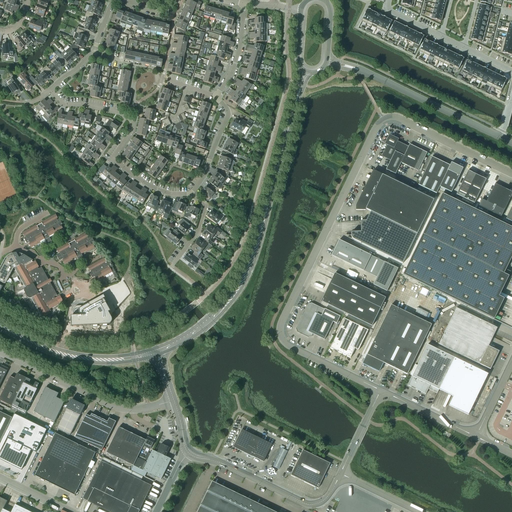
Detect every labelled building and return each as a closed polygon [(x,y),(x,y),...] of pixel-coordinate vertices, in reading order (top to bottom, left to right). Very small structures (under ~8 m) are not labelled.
[(7,0),(8,0),(6,5),(18,10),(19,6),(15,5),(16,3),(8,0),(7,0)] [(53,1),(51,0),(42,0),(39,0),(37,5),(47,8),(49,2),(52,4),(53,1)] [(98,0),(92,0),(92,1),(94,2),(92,7),(101,11),(103,5),(98,3),(99,0),(98,0)] [(188,0),(185,6),(194,10),(195,7),(199,9),(201,4),(194,0),(193,3),(188,0)] [(3,10),(3,11),(9,13),(12,14),(13,11),(17,13),(18,10),(6,5),(4,10),(3,10)] [(43,17),(47,8),(37,5),(35,11),(38,12),(37,15),(43,17)] [(479,5),(478,10),(490,13),(492,8),(479,5)] [(87,11),(85,14),(92,17),(94,14),(99,16),(101,11),(92,7),(89,6),(87,11)] [(185,6),(183,11),(191,15),(194,10),(185,6)] [(203,17),(209,18),(212,9),(206,7),(203,17)] [(0,9),(0,18),(1,17),(2,13),(8,16),(9,13),(3,11),(0,9)] [(218,11),(212,9),(209,18),(215,20),(218,11)] [(367,9),(361,21),(366,24),(372,12),(367,9)] [(114,15),(111,22),(117,24),(118,20),(121,21),(124,12),(118,10),(116,15),(114,15)] [(478,10),(477,15),(489,18),(490,13),(478,10)] [(183,11),(180,17),(189,21),(191,15),(183,11)] [(218,11),(215,20),(221,22),(224,12),(218,11)] [(121,21),(120,23),(125,26),(126,25),(130,14),(124,12),(121,21)] [(225,25),(226,25),(226,23),(227,23),(229,16),(229,14),(224,12),(221,22),(226,23),(225,25)] [(372,12),(366,24),(371,26),(377,14),(372,12)] [(86,18),(84,23),(86,24),(95,27),(97,22),(91,20),(92,17),(85,14),(84,17),(86,18)] [(130,14),(126,25),(131,27),(132,25),(135,16),(130,14)] [(377,14),(371,26),(376,29),(382,17),(382,16),(377,14)] [(477,15),(476,20),(488,23),(489,18),(477,15)] [(135,16),(132,25),(138,27),(141,18),(135,16)] [(234,18),(229,16),(227,23),(226,23),(226,25),(228,26),(227,30),(233,32),(235,24),(233,24),(234,18)] [(382,17),(376,29),(381,31),(387,19),(382,16),(382,17)] [(192,22),(189,21),(180,17),(178,22),(186,26),(189,27),(192,22)] [(138,27),(137,30),(142,32),(143,30),(146,20),(141,18),(138,27)] [(387,19),(381,31),(386,34),(392,21),(391,21),(387,19)] [(29,25),(29,26),(29,27),(29,28),(40,32),(42,28),(44,29),(46,30),(48,24),(46,23),(42,22),(38,20),(37,23),(31,21),(30,24),(29,25)] [(146,20),(143,30),(144,30),(150,31),(152,22),(146,21),(146,20)] [(476,20),(474,25),(487,28),(488,23),(476,20)] [(184,34),(186,30),(185,30),(186,26),(178,22),(175,28),(178,29),(177,31),(184,34)] [(394,22),(388,34),(394,37),(395,35),(394,34),(399,24),(395,22),(394,22)] [(78,27),(77,30),(84,33),(85,30),(92,33),(95,27),(86,24),(84,29),(78,27)] [(399,24),(394,34),(395,35),(399,37),(404,27),(399,24)] [(474,25),(473,30),(485,33),(487,28),(474,25)] [(404,27),(399,37),(404,39),(409,29),(404,27)] [(409,29),(404,39),(409,42),(414,32),(409,29)] [(75,33),(73,38),(77,40),(86,43),(88,38),(83,36),(84,33),(77,30),(75,30),(74,33),(75,33)] [(116,32),(114,31),(111,30),(108,36),(117,39),(120,33),(119,33),(116,32)] [(473,30),(472,35),(484,38),(485,33),(473,30)] [(414,32),(409,42),(414,44),(419,34),(418,34),(414,32)] [(25,33),(20,37),(27,46),(28,47),(33,44),(36,41),(38,39),(35,36),(33,38),(31,35),(28,38),(25,33)] [(419,34),(414,44),(419,46),(418,46),(419,46),(419,47),(424,36),(419,34),(418,34),(419,34)] [(187,43),(188,38),(174,35),(174,38),(178,39),(178,41),(187,43)] [(470,39),(470,40),(483,43),(484,38),(472,35),(471,39),(470,39)] [(108,36),(106,41),(115,45),(117,39),(108,36)] [(233,46),(234,43),(230,42),(230,39),(222,36),(220,42),(233,46)] [(20,37),(15,41),(19,45),(16,48),(20,52),(23,50),(27,46),(20,37)] [(425,39),(419,52),(424,54),(430,42),(425,40),(425,39)] [(73,44),(71,46),(77,50),(78,47),(84,49),(86,43),(77,40),(75,45),(73,44)] [(113,50),(115,45),(106,41),(104,47),(113,50)] [(430,42),(424,54),(428,57),(434,44),(430,42)] [(9,51),(9,44),(3,45),(3,49),(2,49),(3,56),(9,55),(10,57),(13,57),(13,51),(9,51)] [(262,53),(264,47),(255,44),(254,47),(247,45),(246,48),(262,53)] [(434,44),(428,57),(433,59),(439,47),(440,47),(434,44)] [(65,51),(73,61),(78,57),(74,53),(77,50),(71,46),(65,52),(65,51)] [(184,54),(185,49),(172,46),(171,48),(176,49),(175,52),(184,54)] [(230,56),(231,54),(226,52),(227,49),(219,47),(217,52),(230,56)] [(439,47),(433,59),(438,61),(444,49),(440,47),(439,47)] [(260,58),(262,53),(246,48),(245,51),(252,53),(251,55),(260,58)] [(511,50),(501,48),(499,53),(505,54),(504,55),(508,56),(509,55),(511,56),(511,54),(511,50)] [(444,49),(438,61),(443,64),(449,51),(444,49)] [(59,53),(56,55),(61,61),(63,59),(69,65),(73,61),(65,51),(60,55),(59,53)] [(449,51),(443,64),(448,66),(454,54),(449,51)] [(454,54),(448,66),(453,68),(459,56),(458,56),(454,54)] [(55,59),(51,63),(52,64),(58,71),(63,67),(59,63),(61,61),(56,55),(54,58),(55,59)] [(259,64),(260,58),(251,55),(250,58),(243,56),(242,59),(259,64)] [(182,64),(183,59),(170,56),(169,59),(174,60),(173,62),(182,64)] [(459,56),(453,68),(458,71),(464,59),(459,56),(458,56),(459,56)] [(257,70),(259,64),(242,59),(241,62),(248,64),(248,67),(257,70)] [(467,60),(461,73),(467,75),(472,63),(468,61),(467,60)] [(221,70),(222,68),(217,67),(218,64),(209,61),(208,66),(221,70)] [(472,63),(467,75),(471,78),(477,65),(472,63)] [(46,66),(44,68),(48,73),(50,71),(54,75),(58,71),(52,64),(48,68),(46,66)] [(477,65),(471,78),(476,80),(482,68),(477,65)] [(180,75),(181,70),(168,67),(167,69),(172,70),(171,73),(180,75)] [(257,70),(248,67),(247,70),(240,68),(239,71),(255,75),(257,70)] [(482,68),(476,80),(481,82),(487,70),(482,67),(482,68)] [(43,72),(39,76),(45,83),(49,79),(45,75),(48,73),(44,68),(41,71),(43,72)] [(487,70),(481,82),(486,85),(492,72),(487,70)] [(258,76),(255,75),(239,71),(238,74),(245,76),(244,79),(253,81),(256,82),(258,76)] [(218,81),(219,78),(214,77),(215,74),(206,72),(205,77),(218,81)] [(492,72),(486,85),(491,87),(497,75),(492,72)] [(28,91),(32,87),(26,81),(28,79),(24,73),(19,77),(22,81),(20,83),(28,91)] [(497,75),(491,87),(496,89),(502,77),(501,77),(497,75)] [(31,76),(28,78),(30,79),(29,79),(34,85),(37,83),(40,87),(45,83),(39,76),(34,80),(32,77),(31,76)] [(502,77),(496,89),(501,92),(503,86),(504,87),(506,83),(505,83),(507,80),(501,77),(502,77)] [(23,92),(14,78),(9,81),(8,81),(5,83),(6,85),(14,96),(15,95),(16,96),(23,92)] [(242,82),(236,78),(234,81),(248,91),(249,90),(250,90),(252,90),(253,89),(255,87),(251,84),(251,85),(244,80),(242,82)] [(245,96),(248,91),(234,81),(232,84),(238,88),(237,90),(245,96)] [(229,88),(227,91),(243,102),(245,103),(246,103),(249,99),(248,98),(249,98),(245,96),(237,90),(235,92),(229,88)] [(163,89),(161,94),(170,97),(172,98),(174,92),(172,92),(163,89)] [(240,107),(243,102),(227,91),(225,94),(231,98),(230,100),(240,107)] [(41,110),(51,101),(49,99),(46,102),(44,100),(35,108),(39,112),(41,110)] [(45,114),(51,108),(49,106),(53,103),(51,101),(41,110),(45,114)] [(209,110),(211,105),(202,102),(200,107),(209,110)] [(158,104),(156,109),(165,112),(167,107),(158,104)] [(53,110),(51,108),(45,114),(43,116),(48,122),(55,117),(53,114),(58,109),(57,107),(53,110)] [(207,115),(208,112),(209,110),(200,107),(199,112),(207,115)] [(68,126),(70,112),(68,112),(67,117),(64,116),(62,125),(68,126)] [(206,120),(207,115),(199,112),(197,117),(206,120)] [(204,125),(206,120),(197,117),(195,122),(204,125)] [(113,122),(109,120),(104,127),(110,132),(113,128),(116,131),(120,125),(114,120),(113,122)] [(247,123),(241,120),(240,122),(239,122),(239,123),(234,121),(231,128),(234,130),(233,131),(234,132),(234,133),(235,133),(236,133),(237,133),(238,132),(241,133),(245,135),(248,129),(249,129),(251,125),(253,122),(248,120),(247,123)] [(202,131),(204,125),(195,122),(193,128),(198,129),(202,131)] [(110,140),(112,138),(108,135),(109,133),(102,128),(99,132),(110,140)] [(110,140),(99,132),(96,137),(103,142),(105,140),(109,142),(110,140)] [(164,134),(161,143),(166,145),(169,136),(170,133),(165,132),(164,134)] [(157,139),(156,141),(161,143),(164,134),(159,133),(157,139)] [(203,142),(204,137),(196,134),(194,139),(198,141),(203,142)] [(387,145),(381,156),(390,161),(386,170),(395,174),(401,163),(418,171),(427,153),(423,151),(409,144),(408,147),(403,144),(397,141),(399,139),(389,135),(385,144),(387,145)] [(169,136),(166,145),(172,147),(175,138),(174,138),(169,136)] [(175,138),(172,147),(174,148),(173,151),(175,152),(176,148),(177,148),(178,145),(180,140),(181,138),(181,137),(175,136),(174,138),(175,138)] [(104,149),(105,147),(102,144),(103,142),(96,137),(93,141),(104,149)] [(139,148),(142,143),(135,138),(131,143),(139,148)] [(229,139),(226,144),(235,149),(238,144),(239,145),(240,142),(234,138),(232,141),(229,139)] [(104,149),(93,141),(90,145),(97,151),(99,148),(103,151),(104,149)] [(203,142),(198,141),(196,146),(205,149),(207,144),(203,142)] [(136,152),(139,148),(131,143),(128,147),(136,152)] [(85,149),(98,158),(99,156),(95,153),(97,151),(90,145),(87,144),(84,149),(85,149)] [(226,144),(223,150),(227,152),(225,154),(227,155),(232,157),(234,155),(234,156),(237,155),(238,151),(235,149),(226,144)] [(175,152),(174,154),(180,156),(181,153),(183,147),(178,145),(177,148),(176,148),(175,152)] [(133,157),(136,152),(128,147),(125,151),(133,157)] [(82,154),(83,154),(91,160),(92,157),(96,160),(98,158),(85,149),(82,154)] [(130,161),(133,157),(125,151),(122,156),(130,161)] [(180,156),(178,161),(183,163),(186,155),(181,153),(180,156)] [(92,167),(93,165),(89,162),(91,160),(83,154),(80,159),(92,167)] [(186,155),(183,163),(188,165),(193,167),(196,158),(191,156),(186,155)] [(222,157),(220,163),(230,166),(233,167),(236,164),(234,162),(233,161),(234,158),(232,158),(232,157),(227,155),(226,159),(222,157)] [(165,166),(168,161),(160,156),(157,161),(165,166)] [(432,157),(418,185),(436,194),(440,187),(451,193),(463,168),(454,164),(451,163),(450,166),(444,163),(432,157)] [(196,158),(193,167),(198,169),(199,166),(202,167),(204,161),(201,160),(196,158)] [(162,170),(165,166),(157,161),(154,165),(162,170)] [(220,163),(218,169),(222,170),(221,172),(228,176),(229,172),(230,173),(233,172),(233,167),(230,166),(220,163)] [(159,175),(162,170),(154,165),(151,169),(159,175)] [(107,178),(115,168),(113,166),(111,169),(108,167),(102,174),(107,178)] [(111,182),(117,175),(115,173),(118,169),(115,168),(107,178),(111,182)] [(155,179),(159,175),(151,169),(148,174),(155,179)] [(361,232),(350,232),(350,233),(351,233),(351,236),(354,240),(384,255),(403,264),(434,200),(382,175),(373,170),(356,205),(355,206),(355,207),(355,208),(355,211),(365,211),(366,209),(371,212),(366,221),(361,221),(361,222),(361,232)] [(465,199),(471,187),(477,175),(468,171),(456,195),(465,199)] [(216,173),(212,177),(221,184),(223,185),(229,177),(228,176),(221,172),(221,173),(219,175),(216,173)] [(116,186),(125,175),(123,174),(120,177),(117,175),(111,182),(116,186)] [(121,190),(127,183),(124,180),(127,177),(125,175),(116,186),(121,190)] [(474,204),(486,180),(477,175),(471,187),(465,199),(474,204)] [(212,177),(209,183),(212,185),(210,187),(217,192),(218,190),(222,190),(222,188),(222,187),(223,186),(223,185),(221,184),(212,177)] [(128,195),(135,183),(133,181),(130,185),(127,183),(122,191),(128,195)] [(133,198),(138,190),(135,188),(137,184),(135,183),(128,195),(133,198)] [(511,192),(495,184),(486,202),(482,200),(479,206),(501,217),(504,211),(511,194),(511,192)] [(202,193),(200,195),(205,198),(209,201),(210,199),(211,199),(214,194),(215,194),(217,192),(210,187),(209,190),(205,187),(202,192),(202,193)] [(138,201),(145,189),(143,188),(140,192),(138,190),(133,198),(138,201)] [(143,204),(148,196),(145,194),(147,191),(145,189),(138,201),(143,204)] [(511,272),(506,270),(511,256),(511,227),(474,209),(442,194),(403,275),(494,319),(504,299),(499,296),(500,294),(501,293),(503,289),(507,279),(509,281),(511,275),(511,272)] [(155,210),(158,202),(156,201),(157,198),(152,196),(147,207),(155,210)] [(157,206),(155,210),(158,212),(157,213),(161,215),(162,212),(169,215),(172,208),(169,206),(170,204),(163,201),(160,207),(157,206)] [(175,202),(171,211),(177,213),(178,211),(183,212),(183,210),(186,211),(187,208),(185,207),(186,206),(178,203),(175,202)] [(191,208),(188,207),(183,217),(187,219),(188,217),(190,218),(191,215),(196,217),(199,210),(191,207),(191,208)] [(216,215),(211,212),(207,217),(217,224),(219,221),(222,223),(225,218),(218,213),(216,215)] [(43,223),(39,225),(50,244),(52,243),(49,237),(55,233),(56,234),(63,230),(61,226),(60,227),(60,226),(62,224),(59,219),(57,220),(57,219),(58,219),(55,215),(47,220),(42,222),(43,223)] [(184,234),(188,228),(190,225),(182,219),(178,224),(181,226),(178,230),(184,234)] [(50,244),(39,225),(36,227),(35,226),(22,233),(24,237),(25,237),(26,238),(24,239),(27,244),(29,243),(30,244),(29,244),(31,248),(39,244),(38,243),(44,239),(48,245),(50,244)] [(209,226),(205,230),(213,237),(213,236),(216,238),(218,235),(219,236),(222,232),(215,227),(213,229),(209,226)] [(167,238),(166,240),(170,242),(171,241),(176,245),(180,239),(177,237),(179,235),(173,230),(171,233),(168,230),(164,236),(167,238)] [(211,239),(213,237),(205,230),(202,235),(207,239),(205,241),(211,246),(215,241),(211,239)] [(72,242),(82,261),(85,260),(81,254),(87,251),(88,252),(94,248),(92,244),(91,245),(91,244),(94,242),(91,237),(88,238),(87,237),(88,237),(86,233),(75,239),(76,240),(72,242)] [(211,246),(205,241),(203,244),(198,240),(195,245),(202,251),(205,253),(207,250),(208,250),(211,246)] [(363,271),(371,256),(339,240),(332,256),(363,271)] [(57,256),(58,258),(59,261),(63,259),(63,260),(62,261),(65,265),(71,261),(70,260),(76,257),(80,263),(82,261),(72,242),(67,245),(67,244),(56,250),(58,253),(59,253),(60,254),(57,256)] [(194,256),(199,259),(200,260),(203,256),(200,254),(202,251),(195,245),(191,250),(196,253),(194,256)] [(4,261),(0,267),(0,282),(3,284),(4,284),(5,284),(6,283),(14,269),(25,288),(24,289),(24,291),(25,292),(25,293),(24,294),(26,296),(27,296),(27,297),(28,298),(29,299),(31,298),(42,318),(50,314),(49,312),(51,312),(50,309),(59,304),(63,302),(60,296),(56,298),(55,299),(54,297),(57,296),(50,283),(49,280),(41,267),(39,269),(38,268),(39,267),(35,261),(33,263),(32,262),(32,261),(33,261),(26,256),(24,255),(23,255),(23,254),(22,254),(21,254),(20,253),(19,253),(18,253),(17,253),(15,253),(14,253),(13,254),(12,254),(11,254),(10,255),(9,255),(8,256),(7,257),(6,258),(5,259),(4,260),(4,261)] [(192,258),(188,254),(184,259),(193,266),(199,259),(194,256),(192,258)] [(103,259),(88,268),(90,271),(91,271),(91,272),(89,273),(92,278),(95,277),(95,278),(94,278),(96,282),(104,278),(104,277),(112,272),(115,278),(118,277),(112,267),(113,267),(110,262),(107,258),(103,260),(103,259)] [(384,262),(373,285),(387,292),(398,269),(384,262)] [(385,298),(336,274),(331,284),(329,284),(321,302),(372,326),(385,298)] [(75,292),(74,295),(73,296),(80,298),(83,295),(83,294),(84,291),(78,288),(76,292),(75,292)] [(73,316),(71,316),(71,327),(108,325),(109,325),(110,325),(110,324),(111,324),(111,323),(112,322),(112,321),(112,320),(112,319),(112,318),(111,318),(109,313),(110,312),(106,304),(108,303),(104,295),(84,306),(77,306),(76,306),(76,307),(75,307),(74,307),(74,308),(74,309),(73,309),(73,310),(73,311),(73,316)] [(296,329),(297,332),(308,337),(311,336),(313,334),(324,340),(333,322),(336,324),(340,317),(324,309),(324,310),(311,303),(308,304),(296,329)] [(391,305),(362,364),(379,372),(383,363),(407,375),(431,325),(391,305)] [(490,370),(499,351),(488,346),(497,328),(456,308),(438,345),(490,370)] [(358,351),(368,331),(344,319),(333,343),(330,348),(338,352),(350,358),(354,350),(355,349),(358,351)] [(468,415),(488,374),(427,345),(407,386),(425,395),(430,385),(453,397),(449,406),(468,415)] [(0,366),(0,385),(8,369),(1,366),(0,366)] [(0,400),(12,407),(26,378),(17,374),(14,379),(10,377),(0,396),(0,400)] [(34,386),(29,384),(30,380),(26,378),(12,407),(25,413),(38,388),(37,388),(39,385),(38,384),(36,383),(35,383),(34,386)] [(54,423),(62,407),(64,402),(56,398),(58,394),(46,388),(34,412),(54,423)] [(66,409),(57,429),(70,436),(84,406),(81,405),(78,403),(77,403),(77,402),(76,403),(71,400),(66,409)] [(0,441),(1,441),(12,418),(0,412),(0,441)] [(107,422),(91,414),(90,417),(86,415),(75,437),(102,451),(116,422),(110,419),(109,421),(108,420),(107,422)] [(5,443),(0,453),(0,464),(19,474),(29,454),(33,456),(44,434),(12,418),(1,441),(5,443)] [(133,466),(137,458),(141,450),(145,441),(118,428),(106,453),(133,466)] [(263,462),(272,444),(242,430),(233,447),(263,462)] [(75,495),(83,478),(95,453),(55,434),(35,476),(75,495)] [(150,449),(154,441),(147,437),(145,441),(141,450),(144,452),(146,447),(150,449)] [(161,444),(157,453),(165,457),(170,448),(161,444)] [(152,450),(150,454),(147,460),(146,463),(137,458),(133,466),(131,471),(144,477),(147,473),(161,480),(171,460),(165,457),(157,453),(152,450)] [(318,489),(330,464),(303,450),(290,475),(318,489)] [(138,511),(151,486),(101,461),(83,499),(108,511),(138,511)] [(274,511),(267,508),(248,499),(238,494),(212,482),(197,511),(274,511)] [(29,511),(15,505),(11,511),(8,511),(3,509),(7,501),(0,497),(0,511),(29,511)]
